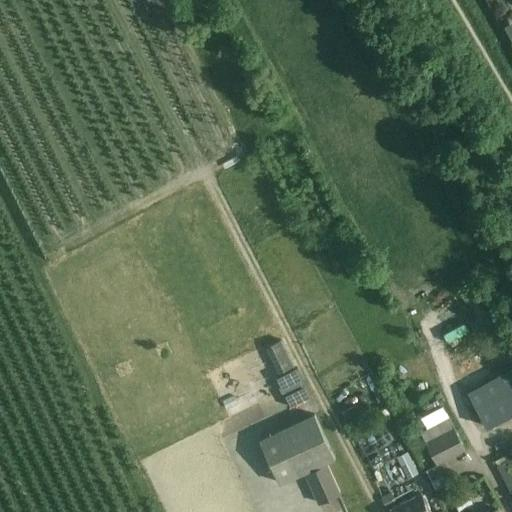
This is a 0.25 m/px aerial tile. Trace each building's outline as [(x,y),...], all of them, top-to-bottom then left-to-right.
[(439,360),(440,349),(417,346),(416,358),(439,360)] [(488,428),(511,414),(511,366),(467,392),(488,428)] [(233,396),(222,401),(225,408),(236,402),(233,396)] [(465,449),(454,428),(443,405),(421,417),(427,428),(420,432),(437,464),(425,470),(435,490),(454,481),(443,460),(465,449)] [(278,431),(259,440),(280,484),(298,475),(334,458),(314,414),(278,431)] [(405,452),(397,456),(406,477),(415,473),(405,452)] [(511,475),(505,462),(497,466),(510,493),(511,491),(511,475)] [(318,503),(340,493),(327,464),(305,474),(318,503)] [(486,475),(472,480),(475,490),(490,485),(486,475)] [(429,511),(425,502),(420,492),(397,502),(392,492),(381,498),(387,509),(392,507),(393,511),(429,511)]
